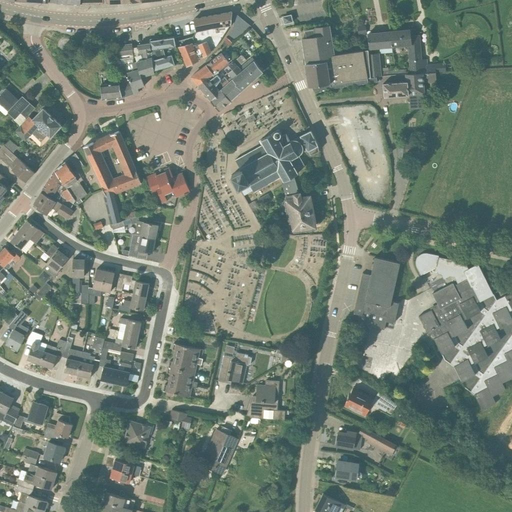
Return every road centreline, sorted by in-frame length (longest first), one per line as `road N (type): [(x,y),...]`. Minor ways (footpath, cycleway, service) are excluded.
road 1 (tertiary): [(304,511),(311,427),(351,216)]
road 2 (tertiary): [(351,216),(262,0)]
road 3 (secondary): [(35,17),(104,22),(215,0)]
road 4 (residential): [(165,275),(193,199),(191,143),(209,115)]
road 5 (residential): [(165,275),(142,399),(99,398)]
road 6 (unclassified): [(511,249),(351,216)]
road 7 (residential): [(165,275),(77,247),(20,205)]
road 8 (residential): [(80,113),(178,93),(203,102),(209,115)]
